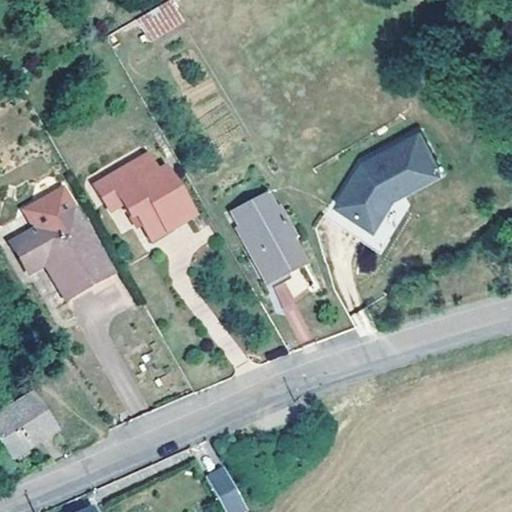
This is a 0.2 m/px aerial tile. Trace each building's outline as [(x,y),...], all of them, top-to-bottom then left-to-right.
[(176,21),(163,1),(133,20),(129,22),(142,42),(176,21)] [(331,175),(351,223),(444,185),(424,137),(331,175)] [(144,160),(135,165),(174,223),(188,214),(162,171),(154,176),(144,160)] [(135,165),(124,172),(166,234),(171,231),(168,226),(174,223),(135,165)] [(124,172),(105,183),(115,199),(121,208),(130,222),(135,219),(150,243),(166,234),(124,172)] [(105,183),(94,190),(104,206),(115,199),(105,183)] [(303,261),(267,197),(231,218),(266,281),(303,261)] [(121,208),(115,199),(104,206),(109,214),(121,208)] [(112,275),(71,208),(10,246),(24,270),(46,257),(51,264),(46,267),(64,296),(93,278),(96,284),(112,275)] [(191,219),(188,214),(174,223),(177,227),(191,219)] [(177,227),(174,223),(168,226),(171,231),(177,227)] [(46,257),(24,270),(29,277),(46,267),(51,264),(46,257)] [(272,287),(282,306),(312,290),(301,271),(272,287)] [(93,278),(64,296),(68,301),(96,284),(93,278)] [(26,333),(18,322),(3,333),(10,343),(26,333)] [(59,428),(35,392),(0,416),(0,437),(14,458),(59,428)] [(223,511),(239,511),(245,509),(224,472),(205,481),(223,511)]
